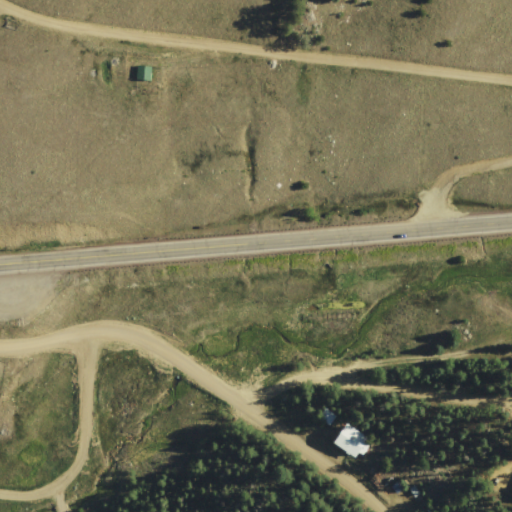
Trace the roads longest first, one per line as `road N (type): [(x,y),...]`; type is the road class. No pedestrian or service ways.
road 1 (secondary): [(0,265),(511,223)]
road 2 (track): [(0,350),(126,331),(217,386),(369,511)]
